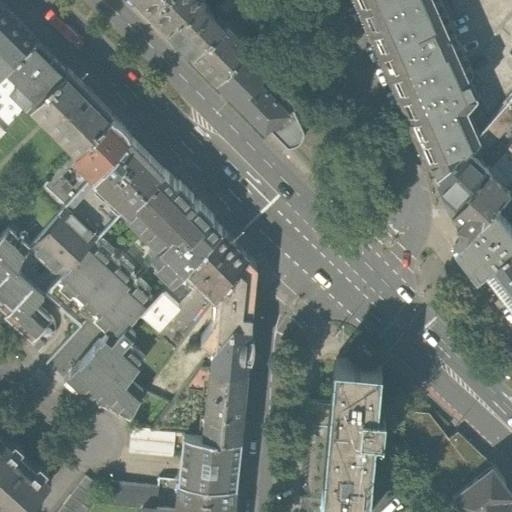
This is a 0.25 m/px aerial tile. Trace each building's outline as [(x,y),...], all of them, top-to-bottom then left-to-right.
[(0,0),(0,71),(7,65),(36,37),(0,0)] [(157,0),(150,7),(192,49),(223,19),(203,0),(157,0)] [(216,74),(245,46),(240,40),(255,25),(243,0),(241,0),(223,19),(192,49),(216,74)] [(359,0),(379,44),(444,18),(436,0),(359,0)] [(444,18),(379,44),(415,127),(436,174),(464,145),(479,132),(466,101),(476,90),(444,18)] [(21,80),(37,96),(66,67),(36,37),(7,65),(21,80)] [(245,46),(216,74),(287,147),(293,146),(299,142),(302,137),(303,131),(294,112),(291,104),(290,92),(284,89),(268,56),(267,57),(261,62),(245,46)] [(0,131),(31,102),(37,96),(21,80),(7,65),(0,71),(0,131)] [(31,102),(78,148),(110,112),(66,67),(37,96),(31,102)] [(73,154),(93,174),(131,133),(110,112),(78,148),(73,154)] [(93,174),(125,207),(163,166),(131,133),(93,174)] [(464,145),(436,174),(451,207),(487,167),(464,145)] [(93,174),(73,154),(43,185),(63,205),(93,174)] [(221,226),(163,166),(125,207),(117,216),(156,256),(152,261),(166,275),(170,271),(175,275),(183,266),(221,226)] [(487,167),(451,207),(463,236),(508,187),(487,167)] [(511,183),(508,187),(463,236),(454,246),(474,273),(484,266),(484,265),(511,243),(511,227),(502,214),(510,208),(511,210),(511,209),(511,183)] [(97,237),(65,207),(29,247),(60,276),(94,240),(97,237)] [(208,289),(215,296),(247,253),(243,248),(221,226),(183,266),(208,289)] [(0,237),(0,311),(3,314),(1,317),(28,343),(49,321),(33,307),(43,297),(16,271),(22,255),(0,237)] [(135,333),(126,325),(140,312),(152,298),(148,294),(152,290),(140,280),(137,283),(127,274),(131,269),(123,261),(118,265),(107,255),(112,250),(103,241),(100,245),(94,240),(60,276),(55,283),(60,287),(56,291),(67,302),(70,298),(79,306),(76,309),(88,320),(91,316),(94,319),(91,323),(99,331),(103,335),(64,380),(80,392),(129,417),(141,395),(126,382),(130,377),(143,359),(127,344),(135,333)] [(511,243),(484,265),(484,266),(489,272),(494,278),(511,302),(511,243)] [(232,319),(250,321),(256,261),(247,253),(215,296),(214,296),(212,320),(200,336),(213,345),(232,319)] [(161,288),(152,298),(140,312),(158,328),(179,305),(161,288)] [(201,361),(210,363),(246,367),(250,321),(232,319),(213,345),(201,361)] [(317,424),(329,425),(318,511),(367,511),(375,430),(382,431),(383,407),(374,406),(378,363),(336,359),(332,403),(307,400),(305,422),(317,424)] [(239,435),(246,367),(210,363),(202,432),(239,435)] [(404,433),(451,494),(491,463),(482,455),(456,431),(448,437),(428,412),(383,407),(382,431),(404,433)] [(151,427),(130,425),(128,449),(173,453),(175,429),(151,427)] [(179,467),(178,478),(235,484),(236,471),(239,435),(202,432),(183,430),(179,467)] [(0,435),(0,511),(25,511),(52,483),(0,435)] [(511,491),(511,490),(491,463),(451,494),(465,511),(485,511),(510,493),(511,491)] [(84,476),(57,511),(85,511),(102,489),(84,476)] [(175,511),(186,511),(231,511),(235,484),(178,478),(175,511)] [(140,507),(155,508),(158,486),(111,481),(95,502),(140,507)] [(485,511),(511,511),(511,495),(510,493),(485,511)]
